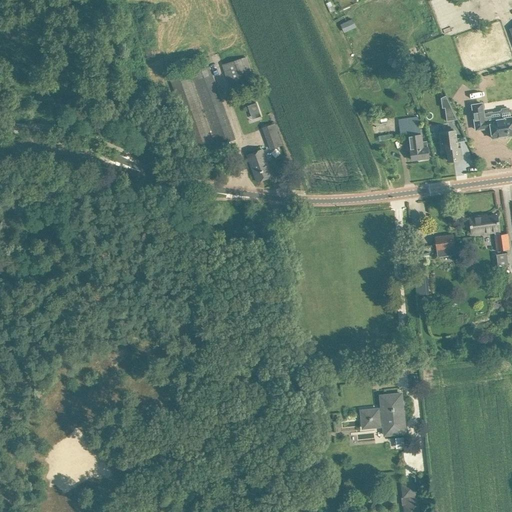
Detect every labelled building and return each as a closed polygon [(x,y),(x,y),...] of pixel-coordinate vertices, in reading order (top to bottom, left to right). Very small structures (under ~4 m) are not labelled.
[(246,57),(223,65),(230,88),(254,81),(246,57)] [(209,67),(180,77),(195,120),(224,109),(209,67)] [(440,98),(449,121),(456,118),(447,95),(440,98)] [(245,105),(251,122),(263,118),(258,101),(245,105)] [(482,103),(472,105),(476,130),(491,128),(493,138),(511,135),(511,113),(511,109),(510,109),(509,107),(501,109),(501,110),(500,110),(501,119),(490,120),(490,117),(484,118),(482,103)] [(418,115),(399,118),(402,137),(409,136),(411,150),(410,150),(412,160),(429,158),(427,148),(426,141),(422,142),(421,135),(418,115)] [(263,128),(271,149),(281,145),(274,124),(263,128)] [(458,147),(457,145),(456,134),(453,134),(453,130),(446,131),(446,135),(438,136),(440,150),(446,149),(447,160),(462,158),(460,147),(458,147)] [(262,149),(247,155),(257,182),(270,177),(265,163),(267,162),(262,149)] [(480,216),(469,217),(471,233),(489,231),(489,233),(500,231),(498,215),(480,218),(480,216)] [(495,235),(497,251),(509,249),(507,234),(500,235),(495,235)] [(453,235),(435,237),(437,249),(438,249),(439,255),(454,253),(453,247),(454,247),(453,235)] [(507,253),(499,254),(501,266),(499,266),(500,274),(510,273),(509,265),(507,253)] [(361,411),(362,421),(363,428),(380,426),(380,424),(383,424),(384,435),(405,433),(401,394),(380,396),(382,411),(378,411),(378,409),(361,411)] [(394,437),(395,447),(406,447),(405,436),(394,437)] [(416,511),(414,484),(401,485),(402,498),(401,498),(402,506),(403,506),(403,511),(416,511)]
